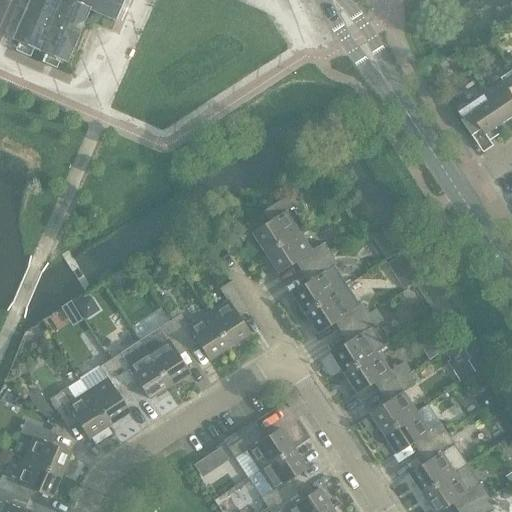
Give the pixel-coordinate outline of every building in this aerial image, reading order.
[(67,63),(89,10),(90,9),(66,0),(28,0),(12,40),(67,63)] [(66,0),(90,9),(89,10),(115,22),(124,0),(66,0)] [(511,75),(486,93),(505,123),(511,118),(511,75)] [(505,123),(486,93),(457,113),(473,137),(483,130),(487,135),(505,123)] [(265,253),(299,231),(286,212),(298,204),(291,193),(267,209),(274,219),(252,234),(265,253)] [(377,225),(368,231),(373,238),(382,231),(377,225)] [(299,231),(265,253),(278,273),(300,259),(306,269),(330,254),(323,243),(311,251),(299,231)] [(330,254),(306,269),(313,279),(291,294),(304,313),(347,286),(334,266),(337,264),(330,254)] [(396,254),(385,261),(390,269),(401,262),(396,254)] [(207,314),(229,347),(249,335),(235,313),(245,306),(230,282),(219,289),(227,301),(207,314)] [(345,329),(369,314),(362,303),(360,305),(347,286),(304,313),(317,333),(339,319),(345,329)] [(81,308),(89,317),(99,307),(91,298),(81,308)] [(422,300),(409,308),(415,318),(428,311),(422,300)] [(369,314),(345,329),(352,340),(330,354),(343,374),(386,346),(374,326),(384,320),(377,309),(369,314)] [(170,321),(185,345),(195,338),(210,360),(229,347),(207,314),(188,326),(180,315),(170,321)] [(170,321),(140,341),(169,386),(189,374),(175,352),(185,345),(170,321)] [(109,360),(125,384),(135,378),(149,399),(169,386),(140,341),(120,354),(109,360)] [(386,346),(343,374),(356,394),(378,379),(384,390),(408,374),(401,363),(390,371),(377,352),(387,346),(386,346)] [(466,359),(454,365),(461,375),(471,368),(466,359)] [(87,392),(109,425),(129,413),(115,391),(125,384),(109,360),(99,367),(107,379),(87,392)] [(408,374),(384,390),(391,400),(369,414),(382,434),(416,412),(403,392),(415,385),(408,374)] [(37,388),(27,395),(37,410),(47,404),(37,388)] [(109,425),(87,392),(75,399),(68,388),(49,400),(64,423),(75,417),(89,438),(109,425)] [(486,389),(472,396),(480,409),(494,402),(486,389)] [(416,412),(382,434),(395,454),(417,440),(424,450),(448,434),(441,424),(429,431),(416,412)] [(24,460),(61,476),(70,454),(46,444),(51,432),(25,421),(20,433),(33,438),(24,460)] [(252,424),(224,442),(228,448),(251,433),(256,430),(252,424)] [(259,471),(293,449),(280,429),(258,443),(251,433),(228,448),(235,459),(247,451),(259,471)] [(466,463),(454,445),(448,434),(424,450),(430,460),(408,474),(421,494),(455,472),(454,471),(466,463)] [(293,449),(259,471),(272,490),(260,498),(267,508),(291,493),(284,483),(306,469),(293,449)] [(207,457),(194,465),(201,476),(214,468),(207,457)] [(0,479),(0,488),(23,498),(28,487),(52,497),(61,476),(24,460),(15,481),(2,475),(0,479)] [(455,472),(421,494),(432,511),(436,511),(456,500),(463,510),(488,497),(480,484),(468,491),(455,472)] [(1,511),(24,511),(18,509),(23,498),(0,488),(0,502),(5,504),(1,511)] [(327,511),(332,509),(319,489),(297,503),(291,493),(267,508),(261,511),(327,511)] [(493,511),(488,497),(463,510),(463,511),(493,511)]
